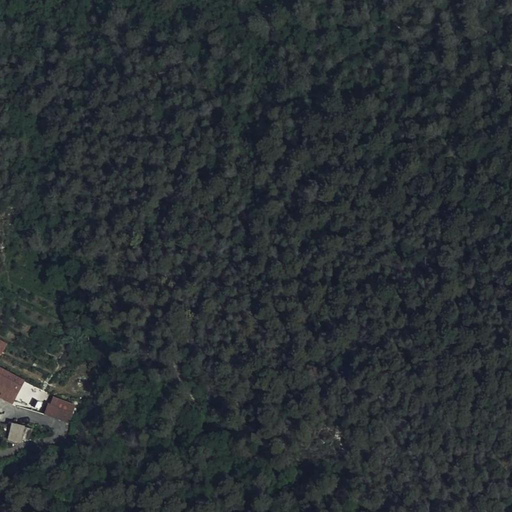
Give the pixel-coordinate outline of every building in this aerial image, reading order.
[(0,337),(0,352),(2,354),(8,343),(0,337)] [(0,390),(8,395),(15,398),(20,388),(0,378),(0,390)] [(13,401),(15,398),(8,395),(5,399),(1,397),(2,396),(0,394),(0,399),(13,407),(16,402),(13,401)] [(63,419),(65,414),(65,413),(53,409),(51,415),(63,419)] [(27,444),(26,429),(12,429),(13,445),(27,444)]
